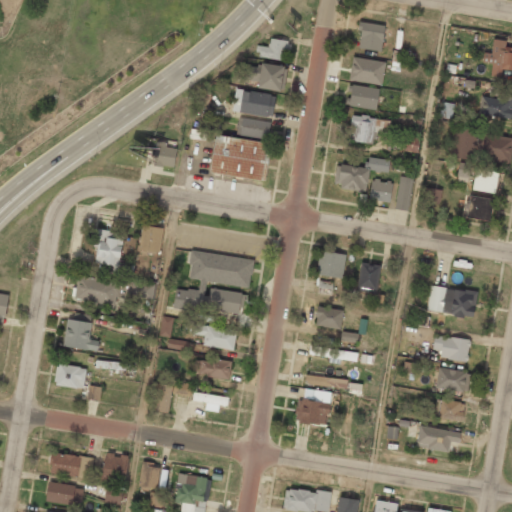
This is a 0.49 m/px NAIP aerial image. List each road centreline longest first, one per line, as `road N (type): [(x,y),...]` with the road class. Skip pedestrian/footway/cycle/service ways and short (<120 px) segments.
road 1 (residential): [(257,452),(328,0)]
road 2 (residential): [(93,183),(511,253)]
road 3 (residential): [(93,183),(55,213),(23,420)]
road 4 (residential): [(257,452),(492,490)]
road 5 (residential): [(23,420),(257,452)]
road 6 (motorway): [(0,217),(133,105)]
road 7 (motorway): [(133,105),(217,43),(258,0)]
road 8 (residential): [(511,360),(492,490)]
